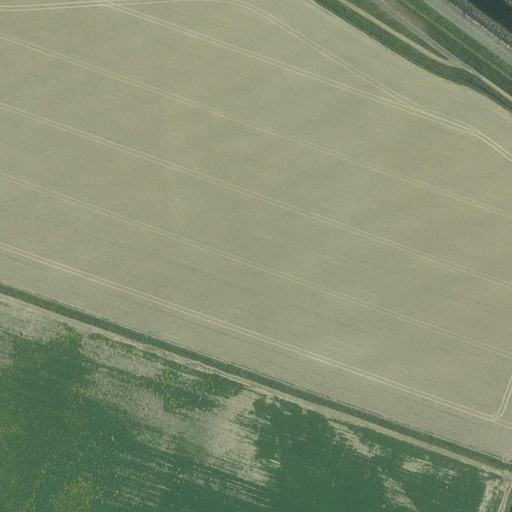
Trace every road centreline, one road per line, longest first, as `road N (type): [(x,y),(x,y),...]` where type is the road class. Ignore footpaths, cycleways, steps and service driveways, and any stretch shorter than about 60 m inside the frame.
road 1 (track): [(474,75),(424,56),(339,0)]
road 2 (track): [(474,75),(374,0)]
